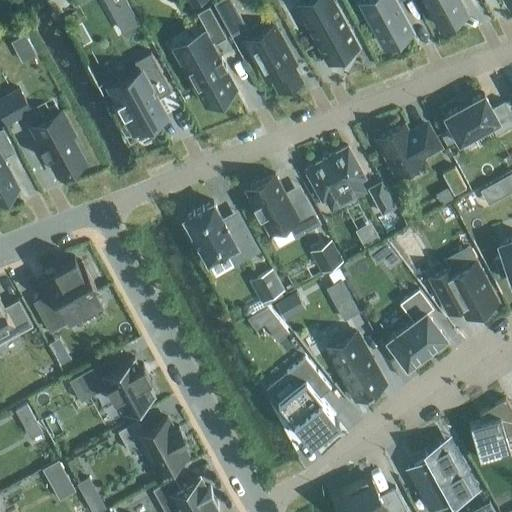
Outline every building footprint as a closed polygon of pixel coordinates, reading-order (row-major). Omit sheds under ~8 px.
[(126,0),(107,0),(114,11),(128,3),(126,0)] [(327,58),(355,43),(331,0),(309,0),(298,6),(327,58)] [(364,0),(360,2),(383,44),(410,29),(395,2),(399,0),(364,0)] [(426,0),(431,7),(428,9),(438,26),(453,18),(452,16),(465,9),(459,0),(426,0)] [(181,57),(206,102),(234,87),(223,67),(225,66),(220,57),(218,59),(209,43),(212,41),(214,43),(226,36),(209,5),(197,12),(208,33),(196,39),(200,47),(181,57)] [(234,5),(220,13),(231,34),(246,26),(234,5)] [(273,74),(280,87),(299,76),(292,64),(295,62),(274,24),(244,41),(265,79),(273,74)] [(165,112),(157,98),(172,90),(151,51),(134,60),(140,71),(109,88),(124,116),(129,113),(137,128),(165,112)] [(19,88),(0,98),(0,111),(6,122),(31,109),(19,88)] [(511,115),(503,100),(491,107),(484,93),(469,101),(469,100),(467,101),(467,102),(460,105),(459,105),(459,106),(444,114),(459,141),(490,123),(496,134),(511,124),(511,115)] [(84,157),(71,135),(74,133),(61,110),(31,127),(42,146),(39,147),(46,159),(48,157),(56,172),(84,157)] [(378,137),(383,148),(381,149),(387,160),(389,159),(397,173),(422,160),(419,155),(438,145),(426,124),(414,130),(415,133),(409,136),(402,124),(378,137)] [(0,128),(0,193),(1,196),(15,188),(13,185),(17,183),(2,157),(15,150),(2,127),(0,128)] [(347,145),(305,168),(322,200),(326,197),(332,208),(343,201),(365,190),(359,179),(365,176),(347,145)] [(456,167),(445,173),(457,195),(468,189),(456,167)] [(511,172),(498,181),(505,194),(511,190),(511,172)] [(275,173),(245,189),(253,204),(252,205),(259,217),(260,217),(269,232),(287,222),(295,236),(320,222),(305,194),(291,202),(275,173)] [(381,181),(368,188),(382,212),(394,205),(381,181)] [(242,221),(228,229),(213,201),(183,217),(207,261),(227,250),(234,262),(258,249),(242,221)] [(511,237),(498,242),(502,255),(495,258),(501,275),(508,272),(511,282),(511,281),(511,237)] [(330,240),(319,247),(329,266),(341,259),(330,240)] [(50,291),(34,301),(50,330),(66,321),(68,325),(81,318),(102,306),(94,291),(97,289),(82,260),(78,263),(74,256),(53,267),(57,274),(45,281),(50,291)] [(496,301),(475,261),(453,272),(450,266),(431,277),(448,309),(460,302),(467,317),(496,301)] [(342,278),(326,287),(335,303),(350,294),(342,278)] [(433,307),(419,288),(400,302),(413,320),(388,339),(407,364),(420,354),(421,354),(431,346),(445,336),(426,311),(433,307)] [(294,290),(274,301),(284,318),(304,307),(294,290)] [(0,342),(33,325),(18,298),(4,306),(0,298),(0,342)] [(355,398),(385,382),(357,331),(327,347),(355,398)] [(147,379),(150,377),(143,363),(139,365),(134,356),(109,370),(104,360),(69,379),(80,400),(107,386),(122,413),(156,395),(147,379)] [(286,370),(266,387),(277,400),(310,441),(327,427),(324,424),(335,415),(320,396),(330,387),(305,356),(286,370)] [(479,413),(483,419),(469,423),(479,458),(510,449),(506,434),(511,430),(511,407),(505,397),(479,413)] [(167,417),(144,430),(138,419),(118,430),(129,450),(142,443),(157,470),(187,454),(181,442),(185,440),(178,427),(174,429),(167,417)] [(427,454),(428,456),(408,467),(417,484),(424,481),(436,504),(450,496),(452,500),(477,487),(461,458),(455,462),(445,444),(427,454)] [(58,459),(42,468),(48,479),(64,470),(58,459)] [(218,500),(210,486),(207,488),(200,476),(179,487),(174,476),(153,488),(165,511),(219,511),(214,502),(218,500)] [(370,476),(332,495),(340,511),(407,511),(396,488),(380,495),(370,476)] [(495,511),(490,502),(472,511),(495,511)]
